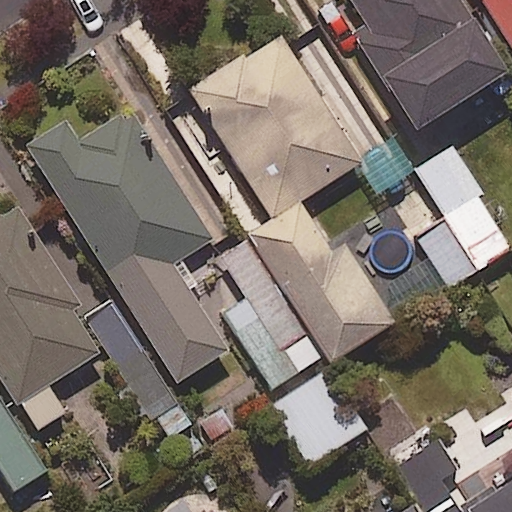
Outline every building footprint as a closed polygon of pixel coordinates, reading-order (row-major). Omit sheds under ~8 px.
[(510,73),(463,0),(351,0),(369,28),(357,36),(418,132),(510,73)] [(511,0),(480,0),(484,5),(475,11),(501,52),(510,46),(511,48),(511,0)] [(358,160),(279,37),(191,93),(199,106),(182,117),(256,230),(194,270),(273,391),(325,358),(331,368),(397,326),(345,245),(332,253),(300,204),(356,167),(361,164),(358,160)] [(168,390),(228,352),(189,292),(198,286),(181,261),(212,242),(129,110),(79,142),(66,122),(26,147),(119,295),(84,316),(163,442),(190,426),(168,390)] [(361,164),(356,167),(377,199),(416,173),(392,138),(358,160),(361,164)] [(511,246),(511,238),(459,151),(417,177),(443,220),(414,237),(445,287),(511,246)] [(79,306),(17,206),(0,216),(0,382),(32,434),(64,414),(47,387),(99,354),(71,310),(79,306)] [(366,429),(327,370),(270,408),(309,467),(366,429)] [(0,473),(13,493),(45,472),(0,403),(0,473)] [(420,506),(424,511),(511,511),(511,484),(506,488),(491,465),(464,482),(437,441),(395,468),(420,506)]
